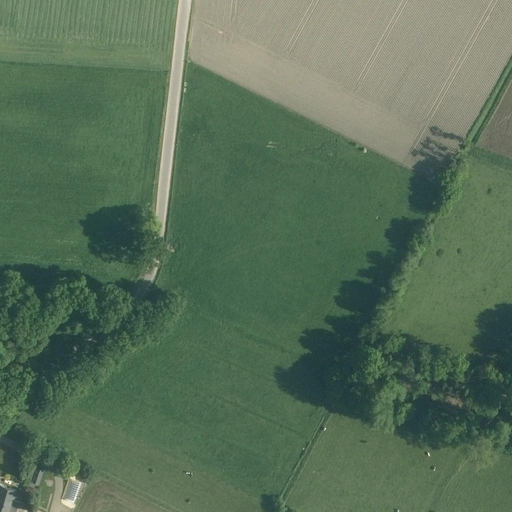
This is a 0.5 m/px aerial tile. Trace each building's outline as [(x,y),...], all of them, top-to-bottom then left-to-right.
[(31,464),(27,478),(33,480),(37,467),(31,464)] [(44,469),(37,467),(33,480),(32,482),(39,484),(44,469)] [(81,481),(87,483),(91,473),(84,471),(81,481)] [(38,496),(40,489),(28,484),(26,491),(38,496)] [(0,485),(0,511),(9,511),(17,491),(0,485)]
